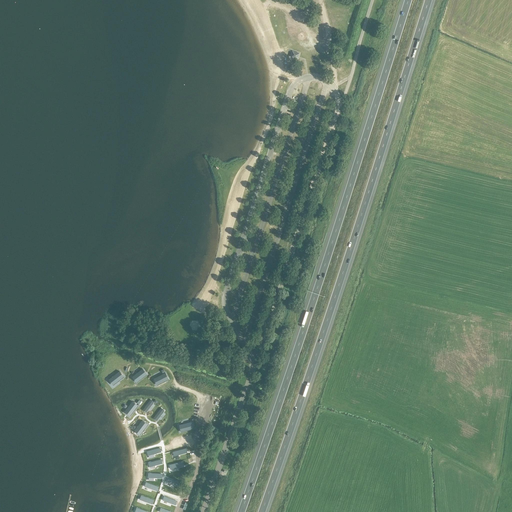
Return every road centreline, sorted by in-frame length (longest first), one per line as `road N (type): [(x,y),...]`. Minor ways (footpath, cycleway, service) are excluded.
road 1 (motorway): [(261,511),(429,0)]
road 2 (motorway): [(406,0),(238,511)]
